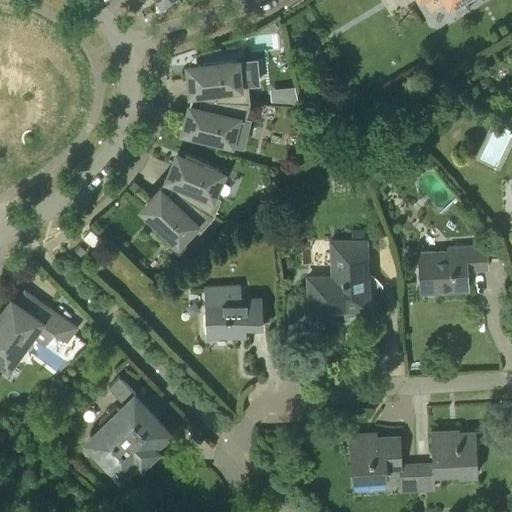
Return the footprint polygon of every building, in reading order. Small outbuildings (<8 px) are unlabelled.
[(192,96),(249,101),(247,82),(239,83),(236,60),(189,64),(192,96)] [(271,88),(272,100),(299,102),(295,86),(271,88)] [(192,96),(184,128),(230,139),(239,141),(245,119),(249,101),(192,96)] [(165,182),(213,214),(220,197),(212,193),(221,171),(177,153),(165,182)] [(213,214),(165,182),(164,183),(143,206),(178,238),(194,221),(200,227),(213,214)] [(91,229),(83,237),(94,247),(102,238),(91,229)] [(309,311),(369,308),(365,238),(331,240),(332,275),(308,276),(309,311)] [(419,252),(420,283),(434,282),(435,290),(466,288),(465,269),(486,268),(485,244),(448,246),(448,251),(419,252)] [(208,336),(236,335),(236,324),(261,323),(260,296),(239,297),(238,284),(205,286),(208,336)] [(64,339),(73,327),(25,293),(17,304),(11,300),(0,315),(0,358),(8,364),(32,331),(47,342),(54,332),(64,339)] [(166,428),(135,396),(137,394),(119,376),(108,386),(125,403),(119,409),(115,405),(98,421),(103,425),(88,440),(99,451),(97,453),(108,463),(110,461),(121,473),(136,458),(139,461),(154,446),(151,443),(166,428)] [(420,461),(420,490),(434,489),(434,471),(459,470),(459,466),(476,465),(474,430),(445,431),(445,429),(431,429),(432,460),(420,461)] [(398,435),(365,437),(365,432),(349,433),(351,478),(385,476),(384,457),(399,456),(398,435)] [(420,490),(420,461),(398,462),(400,491),(420,490)]
